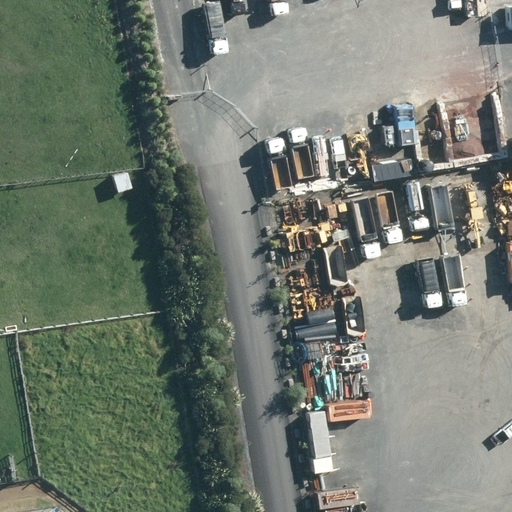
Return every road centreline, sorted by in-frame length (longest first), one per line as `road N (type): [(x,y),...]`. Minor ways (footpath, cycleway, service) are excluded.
road 1 (unknown): [(273,511),(207,72)]
road 2 (unknown): [(390,511),(378,428),(387,389),(413,346),(454,307),(511,290)]
